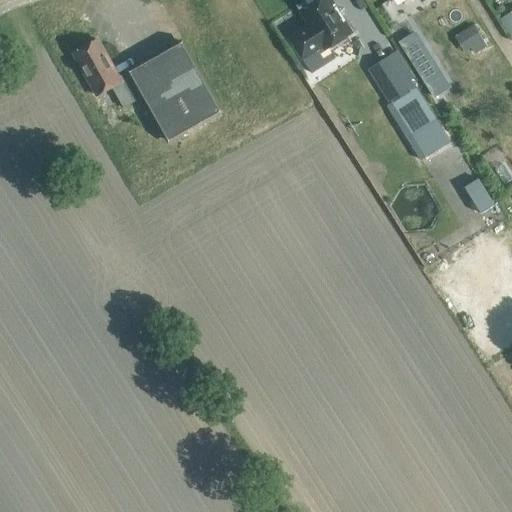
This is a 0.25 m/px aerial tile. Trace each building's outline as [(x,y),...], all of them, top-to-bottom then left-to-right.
[(308,25),(288,38),(301,59),(310,73),(333,59),(326,48),(351,33),(330,0),(319,0),(300,12),(308,25)] [(511,13),(503,19),(511,35),(511,13)] [(473,25),(454,37),(464,53),(472,48),(475,54),(486,47),(473,25)] [(415,33),(400,43),(424,81),(440,71),(415,33)] [(201,123),(220,112),(181,42),(128,71),(130,75),(120,81),(112,67),(110,68),(106,61),(108,60),(97,40),(73,54),(96,96),(111,87),(123,108),(143,97),(167,141),(187,131),(186,130),(200,122),(201,123)] [(405,71),(379,88),(389,104),(415,87),(405,71)] [(436,120),(408,137),(422,159),(450,142),(436,120)]
